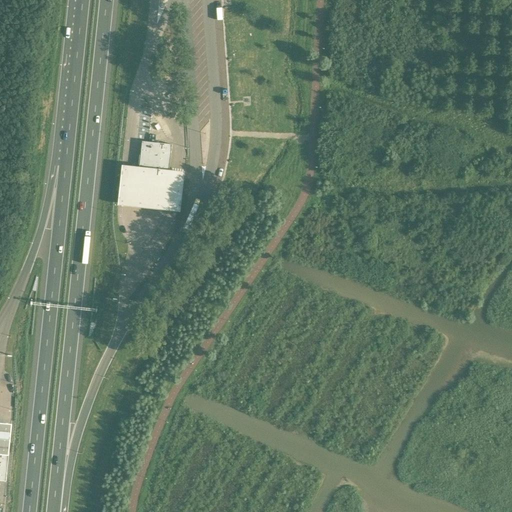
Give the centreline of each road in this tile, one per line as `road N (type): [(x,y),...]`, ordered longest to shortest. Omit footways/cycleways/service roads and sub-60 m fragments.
road 1 (motorway): [(52,511),(106,0)]
road 2 (motorway): [(64,167),(29,511)]
road 3 (motorway): [(54,511),(91,389),(118,335)]
road 4 (motorway): [(82,0),(64,167)]
road 5 (motorway): [(64,167),(6,314)]
